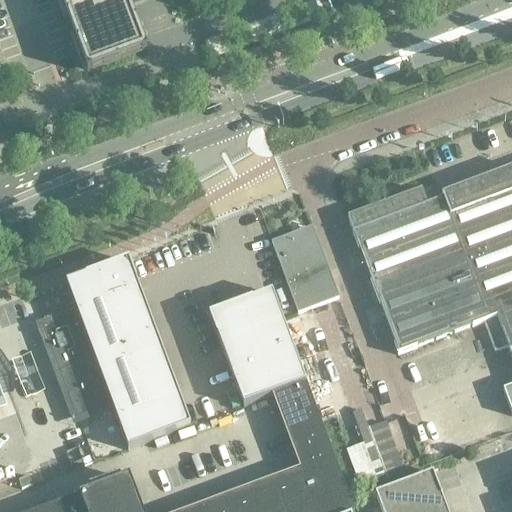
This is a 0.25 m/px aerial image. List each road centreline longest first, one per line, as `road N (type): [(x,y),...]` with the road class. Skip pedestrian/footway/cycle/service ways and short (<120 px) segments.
road 1 (unclassified): [(215,137),(239,182),(280,159),(511,76)]
road 2 (primary): [(498,0),(203,114)]
road 3 (primary): [(215,137),(511,27)]
road 4 (unknown): [(315,147),(378,330),(406,371),(449,407)]
road 5 (primary): [(0,221),(215,137)]
road 6 (primary): [(203,114),(0,194)]
